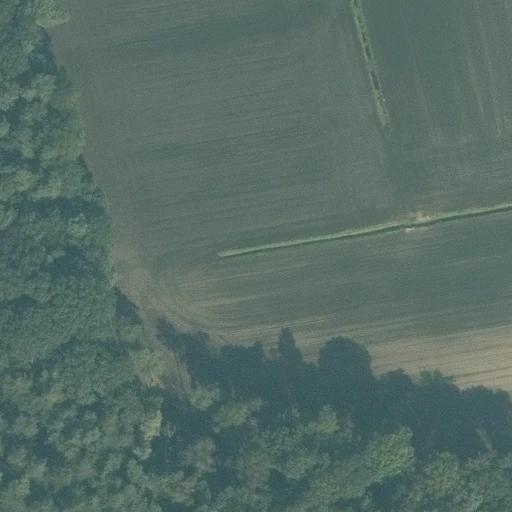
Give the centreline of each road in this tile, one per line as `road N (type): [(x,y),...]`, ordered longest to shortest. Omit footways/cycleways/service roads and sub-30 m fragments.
road 1 (track): [(476,511),(245,460),(186,438),(0,289)]
road 2 (track): [(10,298),(56,511)]
